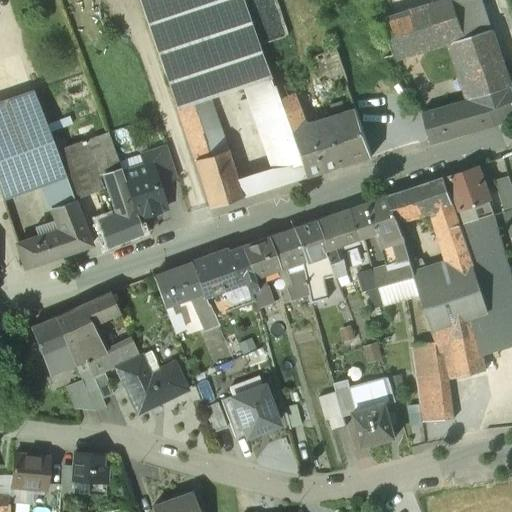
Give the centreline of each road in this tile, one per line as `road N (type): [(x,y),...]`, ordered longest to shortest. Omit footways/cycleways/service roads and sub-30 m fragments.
road 1 (residential): [(0,297),(85,280),(511,131)]
road 2 (residential): [(0,423),(117,444),(283,489),(361,485),(511,445)]
road 3 (unknown): [(143,42),(216,234)]
